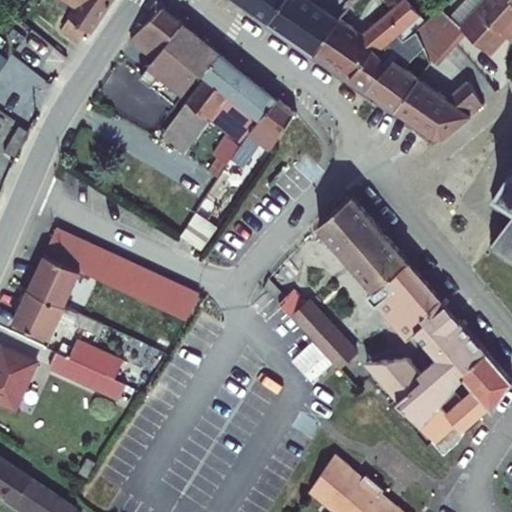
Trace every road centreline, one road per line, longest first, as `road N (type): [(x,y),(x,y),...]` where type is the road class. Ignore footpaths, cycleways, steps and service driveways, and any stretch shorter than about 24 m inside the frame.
road 1 (residential): [(362,150),(251,268),(228,278),(199,272),(27,186)]
road 2 (residential): [(511,330),(362,150)]
road 3 (residential): [(196,0),(310,89),(362,150)]
road 4 (residential): [(134,0),(58,120),(27,186)]
